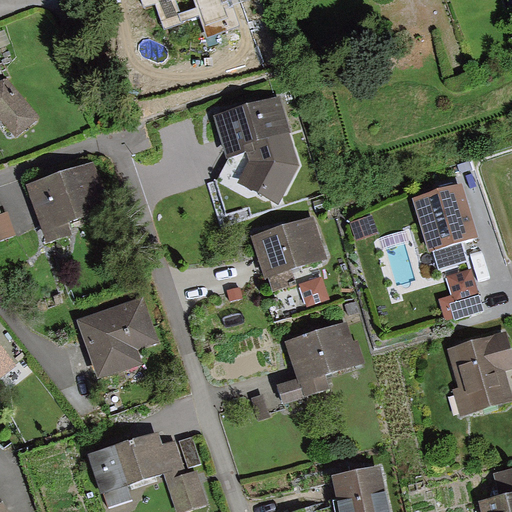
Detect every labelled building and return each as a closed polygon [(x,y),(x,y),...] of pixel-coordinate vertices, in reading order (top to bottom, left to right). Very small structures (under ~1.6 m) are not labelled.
[(144,0),(146,5),(157,2),(165,27),(184,21),(185,23),(200,18),(207,38),(241,26),(234,4),(242,1),(241,0),(144,0)] [(0,82),(0,120),(16,140),(40,119),(8,79),(0,82)] [(258,103),(215,117),(228,159),(248,153),(250,161),(238,184),(279,205),(300,165),(290,132),(291,132),(281,97),(258,103)] [(93,161),(24,185),(46,245),(72,236),(68,224),(111,209),(93,161)] [(461,184),(411,199),(427,254),(433,252),(438,269),(467,260),(462,242),(477,237),(468,206),(461,184)] [(0,243),(16,238),(7,213),(0,216),(0,243)] [(372,214),(349,222),(356,241),(379,233),(372,214)] [(283,227),(250,237),(264,280),(268,279),(272,293),(289,287),(288,284),(295,282),(291,271),(327,260),(314,217),(283,227)] [(449,303),(454,302),(479,295),(471,271),(447,278),(452,295),(438,300),(445,321),(454,318),(449,303)] [(321,277),(298,284),(306,308),(330,300),(321,277)] [(454,302),(449,303),(454,318),(455,320),(484,312),(479,295),(454,302)] [(145,300),(77,323),(98,383),(144,367),(139,352),(160,345),(145,300)] [(353,341),(347,321),(319,331),(284,342),(296,378),(276,385),(283,405),(329,390),(325,377),(366,364),(358,340),(353,341)] [(511,350),(507,333),(448,350),(459,388),(453,390),(461,417),(511,401),(511,393),(507,378),(506,372),(511,369),(511,350)] [(0,382),(16,369),(0,348),(0,382)] [(271,419),(264,396),(252,400),(258,422),(271,419)] [(138,439),(88,456),(101,495),(104,494),(108,505),(131,498),(127,486),(164,474),(176,511),(178,511),(206,503),(196,471),(186,474),(174,440),(161,444),(157,433),(138,439)] [(201,464),(192,436),(178,441),(187,468),(201,464)] [(358,470),(331,476),(338,511),(391,511),(381,465),(358,470)] [(502,489),(503,494),(511,491),(511,468),(492,474),(497,491),(502,489)] [(511,511),(511,491),(503,494),(476,500),(479,511),(511,511)]
